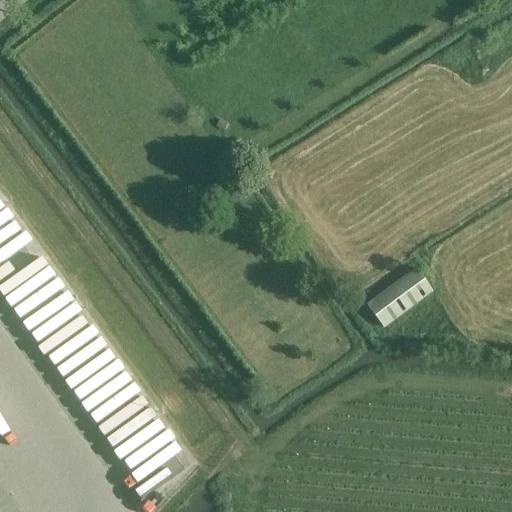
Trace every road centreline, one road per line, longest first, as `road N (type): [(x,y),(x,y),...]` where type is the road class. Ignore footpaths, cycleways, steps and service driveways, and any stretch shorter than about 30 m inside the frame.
road 1 (track): [(256,459),(0,116)]
road 2 (track): [(250,511),(256,459),(363,374),(511,385)]
